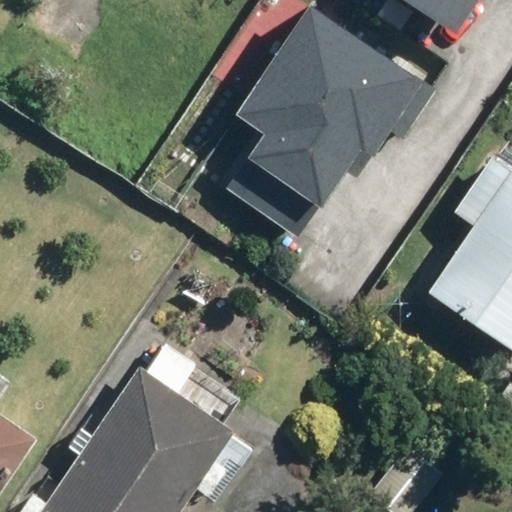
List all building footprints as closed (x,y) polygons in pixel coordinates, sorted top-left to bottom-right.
[(252,155),(321,202),(363,140),(376,149),(430,71),(327,0),(305,0),(231,108),(268,133),(252,155)] [(419,0),(462,30),(483,0),(419,0)] [(511,156),(498,147),(455,212),(472,224),(431,284),(511,338),(511,156)] [(20,511),(176,511),(197,482),(217,496),(255,439),(144,363),(52,498),(37,488),(20,511)] [(0,484),(37,431),(0,406),(0,396),(15,375),(0,364),(0,484)]
